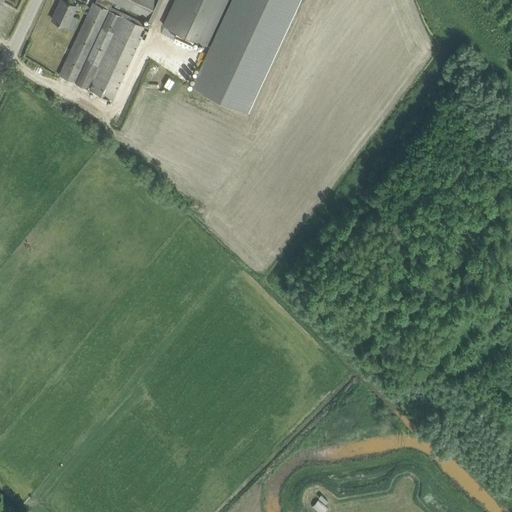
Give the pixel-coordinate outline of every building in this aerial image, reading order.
[(66,0),(61,0),(53,19),(67,26),(77,5),(66,0)] [(158,0),(106,0),(152,17),(158,0)] [(163,27),(161,33),(169,36),(182,36),(206,45),(190,88),(248,110),(264,67),(262,66),(241,66),(242,47),(257,6),(280,7),(271,3),(276,3),(279,4),(287,5),(287,10),(296,10),(299,0),(174,0),(163,32),(163,27)] [(58,76),(88,88),(87,90),(115,101),(145,24),(87,2),(58,76)] [(315,508),(318,511),(322,511),(327,508),(321,502),(315,508)]
